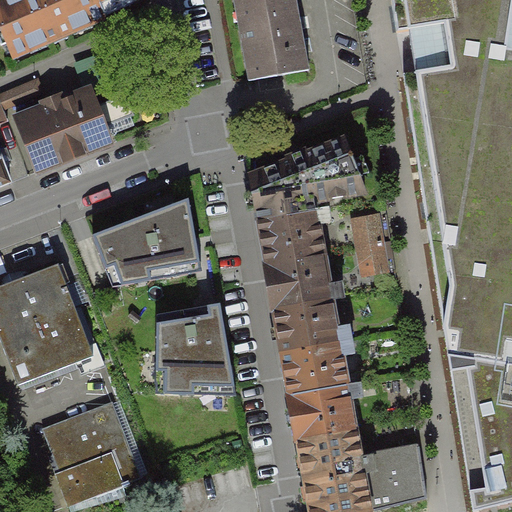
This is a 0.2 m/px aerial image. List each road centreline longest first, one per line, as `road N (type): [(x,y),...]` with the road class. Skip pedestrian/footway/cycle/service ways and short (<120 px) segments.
road 1 (residential): [(198,137),(231,158),(284,511)]
road 2 (residential): [(198,137),(0,217)]
road 3 (residential): [(173,0),(198,137)]
